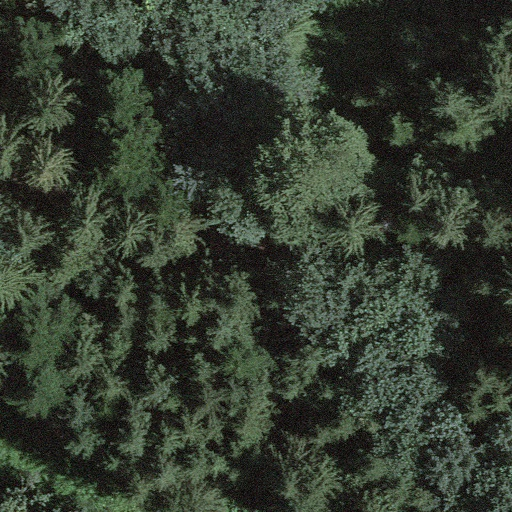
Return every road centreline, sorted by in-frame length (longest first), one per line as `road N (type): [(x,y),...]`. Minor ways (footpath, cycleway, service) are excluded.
road 1 (track): [(0,146),(46,184),(97,210),(170,228),(511,221)]
road 2 (track): [(0,376),(99,454),(197,511)]
